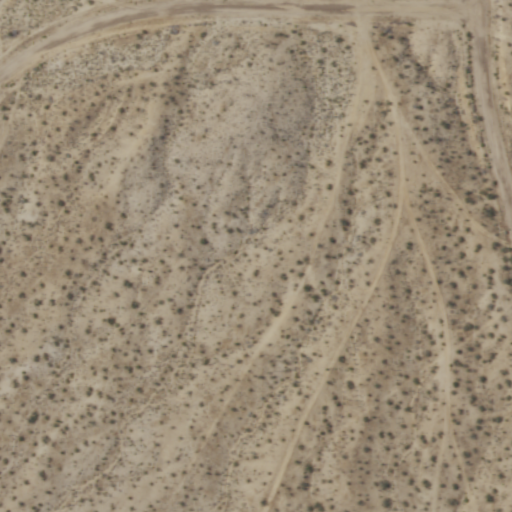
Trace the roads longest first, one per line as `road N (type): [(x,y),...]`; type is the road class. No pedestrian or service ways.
road 1 (track): [(0,77),(102,24),(181,9),(484,14)]
road 2 (track): [(511,202),(488,91),(484,0)]
